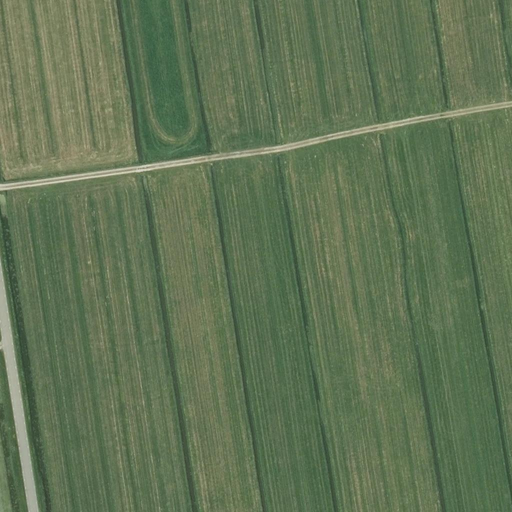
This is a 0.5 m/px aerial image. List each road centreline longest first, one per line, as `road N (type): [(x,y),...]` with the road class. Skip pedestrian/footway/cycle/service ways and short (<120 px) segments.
road 1 (unknown): [(0,192),(480,113)]
road 2 (unclassified): [(33,511),(0,293)]
